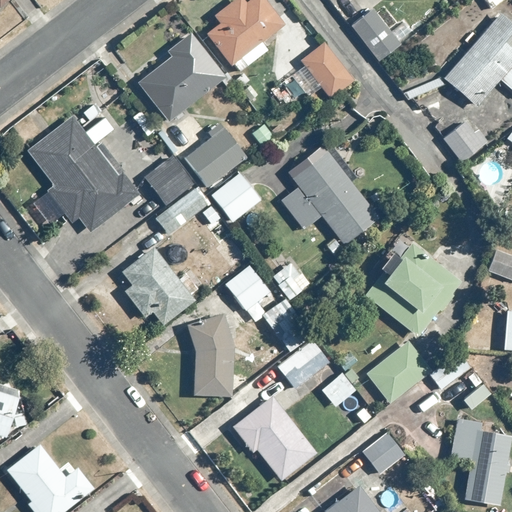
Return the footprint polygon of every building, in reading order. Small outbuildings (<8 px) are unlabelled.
[(0,0),(0,8),(0,9),(8,0),(0,0)] [(221,23),(207,34),(232,66),(286,25),(267,0),(250,0),(248,2),(246,0),(235,0),(215,15),(221,23)] [(500,0),(482,0),(490,9),(500,0)] [(374,58),(415,27),(407,17),(387,32),(368,7),(347,23),(374,58)] [(511,21),(501,12),(444,78),(477,106),(500,79),(511,89),(511,21)] [(171,56),(137,83),(169,123),(228,76),(193,32),(168,52),(171,56)] [(350,78),(320,41),(297,59),(327,96),(350,78)] [(462,114),(439,134),(459,159),(483,139),(462,114)] [(74,117),(29,150),(56,184),(47,191),(72,223),(79,218),(91,233),(141,194),(124,172),(119,176),(74,117)] [(264,122),(248,132),(255,142),(246,147),(256,162),(280,147),(264,122)] [(242,157),(217,125),(177,157),(202,189),(242,157)] [(511,130),(506,128),(500,142),(511,147),(511,130)] [(324,144),(287,172),(299,187),(281,201),(303,229),(322,215),(345,245),(381,217),(324,144)] [(162,209),(190,187),(165,155),(137,177),(162,209)] [(198,209),(209,224),(222,214),(228,221),(258,197),(236,169),(206,193),(204,194),(195,183),(190,187),(162,209),(150,218),(164,235),(198,209)] [(197,300),(155,245),(122,270),(133,285),(124,291),(145,319),(154,312),(163,325),(197,300)] [(461,283),(412,246),(389,276),(383,271),(365,295),(419,337),(461,283)] [(327,248),(307,264),(318,278),(338,262),(327,248)] [(308,282),(290,259),(270,275),(288,297),(308,282)] [(268,290),(247,263),(221,283),(242,310),(268,290)] [(281,315),(290,309),(282,297),(258,312),(266,325),(268,324),(285,350),(298,341),(281,315)] [(225,314),(188,325),(197,351),(195,396),(233,397),(235,346),(225,314)] [(428,369),(405,340),(364,372),(387,401),(428,369)] [(315,370),(297,347),(274,365),(292,388),(315,370)] [(429,373),(441,389),(467,368),(455,353),(429,373)] [(354,388),(340,370),(318,387),(332,405),(354,388)] [(19,398),(0,392),(0,437),(2,436),(7,437),(19,398)] [(273,395),(233,426),(254,453),(257,451),(282,482),(319,453),(273,395)] [(473,463),(466,499),(501,505),(511,443),(511,436),(481,431),(483,423),(459,418),(452,459),(473,463)] [(377,437),(358,452),(377,475),(396,460),(377,437)] [(66,476),(40,444),(7,470),(31,501),(28,504),(33,511),(65,511),(96,489),(78,466),(66,476)] [(380,511),(360,485),(323,511),(380,511)]
